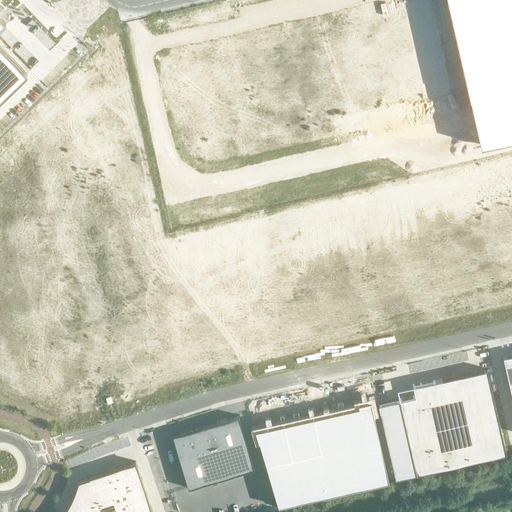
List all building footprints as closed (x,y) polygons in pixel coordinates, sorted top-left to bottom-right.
[(393,123),(402,162),(511,137),(511,0),(389,0),(366,5),(393,123)] [(0,97),(27,72),(0,44),(0,97)] [(511,353),(502,356),(511,398),(511,353)] [(415,396),(399,399),(416,474),(506,454),(486,368),(412,385),(415,396)] [(256,431),(278,506),(386,481),(368,402),(356,405),(357,408),(256,431)] [(172,433),(170,434),(171,436),(176,452),(176,454),(177,454),(187,489),(255,469),(239,414),(226,418),(227,418),(216,421),(202,425),(202,424),(200,425),(179,431),(180,432),(173,434),(173,433),(172,433)] [(152,511),(135,461),(89,476),(89,477),(78,480),(77,483),(76,486),(75,489),(74,492),(73,494),(72,497),(70,500),(69,502),(67,505),(66,508),(64,510),(62,511),(152,511)]
